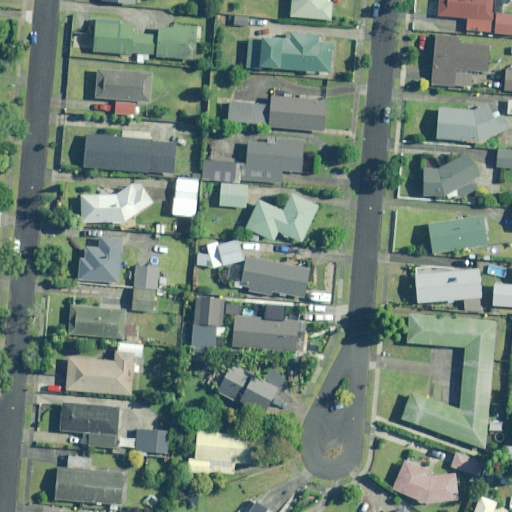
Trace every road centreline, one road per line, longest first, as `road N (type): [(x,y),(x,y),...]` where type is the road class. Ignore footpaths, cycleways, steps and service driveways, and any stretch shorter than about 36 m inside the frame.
road 1 (residential): [(1,511),(45,0)]
road 2 (residential): [(358,338),(387,0)]
road 3 (residential): [(358,338),(309,446),(318,465),(339,467),(348,455),(352,407)]
